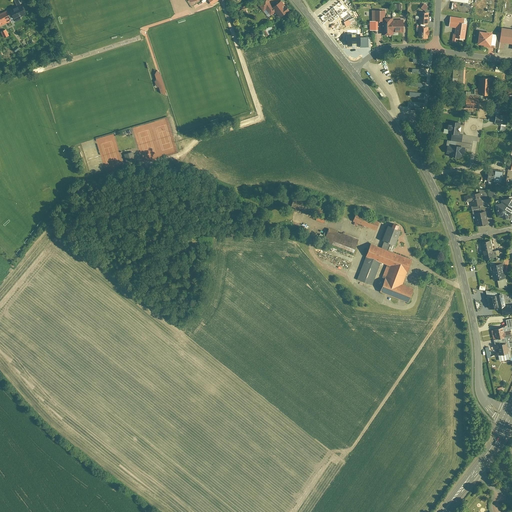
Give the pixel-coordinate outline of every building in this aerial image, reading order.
[(277,0),(271,4),(268,0),(260,0),(257,3),(262,10),(265,8),(269,13),(273,11),(277,16),(288,9),(282,0),(277,0)] [(340,1),(319,17),(327,27),(341,16),(344,21),(351,16),(340,1)] [(20,4),(6,11),(10,21),(24,14),(20,4)] [(393,32),(403,31),(403,19),(393,19),(393,18),(385,18),(385,10),(372,10),(372,21),(381,21),(381,35),(393,35),(393,32)] [(6,11),(0,13),(0,25),(10,21),(6,11)] [(419,11),(418,23),(427,24),(428,12),(419,11)] [(458,38),(465,38),(467,23),(463,23),(464,18),(450,16),(449,26),(455,27),(455,32),(453,32),(452,41),(457,42),(458,38)] [(265,36),(272,31),(269,26),(262,31),(265,36)] [(418,26),(417,37),(427,38),(428,27),(418,26)] [(511,28),(501,27),(498,42),(511,43),(511,28)] [(478,31),(476,44),(489,45),(491,32),(478,31)] [(347,46),(361,46),(360,38),(360,34),(347,35),(347,46)] [(368,38),(360,38),(361,46),(361,48),(368,47),(368,38)] [(453,78),(465,78),(465,67),(453,67),(453,78)] [(155,87),(157,87),(160,95),(164,94),(157,71),(153,72),(155,81),(153,81),(155,87)] [(490,77),(478,77),(478,94),(490,94),(490,77)] [(465,108),(478,109),(478,96),(465,95),(465,108)] [(495,114),(494,123),(506,124),(507,116),(498,115),(495,114)] [(451,134),(459,134),(459,133),(460,122),(449,120),(449,124),(447,124),(447,129),(448,129),(448,133),(451,134)] [(451,134),(450,140),(456,141),(461,142),(462,133),(459,133),(459,134),(451,134)] [(124,146),(131,144),(128,134),(121,136),(124,146)] [(448,156),(460,158),(460,154),(463,154),(464,146),(456,145),(450,144),(450,145),(446,145),(445,153),(449,153),(448,156)] [(131,152),(123,154),(125,160),(128,159),(129,162),(134,160),(131,152)] [(487,180),(501,182),(502,170),(488,169),(487,180)] [(471,201),(472,206),(479,204),(482,203),(481,196),(480,192),(463,195),(465,202),(471,201)] [(494,204),(497,216),(501,215),(502,219),(508,217),(507,214),(511,213),(510,209),(511,208),(511,202),(511,197),(500,200),(500,203),(494,204)] [(473,213),(476,226),(488,223),(485,210),(481,211),(473,213)] [(353,222),(376,231),(380,222),(356,213),(353,222)] [(315,220),(324,224),(326,218),(317,214),(315,220)] [(384,241),(395,245),(401,230),(397,229),(392,227),(388,225),(382,240),(384,241)] [(324,242),(354,254),(359,240),(329,229),(324,242)] [(492,251),(490,240),(480,242),(482,253),(486,252),(492,251)] [(382,248),(393,252),(396,246),(395,245),(384,241),(382,248)] [(380,292),(409,303),(414,289),(403,284),(412,259),(393,252),(382,248),(371,244),(357,279),(372,285),(381,263),(387,265),(383,277),(385,278),(380,292)] [(492,251),(486,252),(487,258),(500,256),(498,250),(492,251)] [(497,279),(505,278),(502,263),(489,265),(493,280),(497,279)] [(505,278),(497,279),(499,288),(507,286),(505,278)] [(501,308),(502,314),(511,313),(511,304),(505,305),(503,294),(486,297),(488,309),(497,307),(498,309),(501,308)] [(505,337),(511,336),(509,330),(504,331),(503,326),(493,329),(495,339),(505,337)] [(496,345),(499,355),(508,353),(507,347),(506,343),(496,345)]
